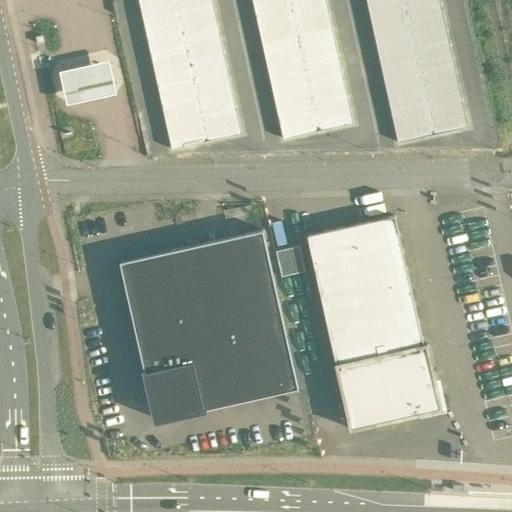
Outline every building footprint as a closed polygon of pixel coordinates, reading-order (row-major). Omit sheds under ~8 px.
[(175,0),(139,0),(142,13),(177,5),(175,0)] [(200,0),(195,1),(177,5),(180,19),(215,11),(212,0),(200,0)] [(289,0),(265,0),(253,3),(256,16),(291,9),(289,0)] [(326,0),(289,0),(291,9),(327,1),(326,0)] [(406,11),(403,0),(391,0),(368,5),(371,19),(406,11)] [(441,3),(440,0),(403,0),(406,11),(441,3)] [(327,1),(291,9),(294,22),(330,14),(327,1)] [(406,11),(409,25),(444,17),(441,3),(406,11)] [(177,5),(142,13),(145,27),(180,19),(177,5)] [(291,9),(256,16),(259,30),(294,22),(291,9)] [(215,11),(180,19),(183,32),(218,25),(215,11)] [(406,11),(371,19),(374,33),(409,25),(406,11)] [(330,14),(294,22),(297,36),(333,28),(330,14)] [(409,25),(412,39),(447,31),(444,17),(409,25)] [(180,19),(145,27),(148,40),(183,32),(180,19)] [(294,22),(259,30),(262,43),(297,36),(294,22)] [(218,25),(183,32),(186,46),(221,38),(218,25)] [(409,25),(374,33),(377,46),(412,39),(409,25)] [(333,28),(297,36),(300,49),(336,42),(333,28)] [(450,44),(447,31),(412,39),(415,52),(450,44)] [(183,32),(148,40),(151,54),(186,46),(183,32)] [(297,36),(262,43),(265,57),(300,49),(297,36)] [(221,38),(186,46),(189,60),(224,52),(221,38)] [(380,60),(415,52),(412,39),(377,46),(380,60)] [(336,42),(300,49),(303,63),(338,55),(336,42)] [(418,66),(453,58),(450,44),(415,52),(418,66)] [(186,46),(151,54),(154,67),(189,60),(186,46)] [(300,49),(265,57),(268,71),(303,63),(300,49)] [(224,52),(189,60),(192,73),(227,65),(224,52)] [(415,52),(380,60),(383,74),(418,66),(415,52)] [(338,55),(303,63),(306,76),(341,69),(338,55)] [(114,92),(107,57),(58,68),(66,103),(114,92)] [(421,80),(456,72),(453,58),(418,66),(421,80)] [(189,60),(154,67),(157,81),(192,73),(189,60)] [(303,63),(268,71),(271,84),(306,76),(303,63)] [(227,65),(192,73),(195,87),(230,79),(227,65)] [(421,80),(418,66),(383,74),(386,87),(421,80)] [(341,69),(306,76),(309,90),(344,82),(341,69)] [(424,93),(459,86),(456,72),(421,80),(424,93)] [(192,73),(157,81),(160,94),(195,87),(192,73)] [(306,76),(271,84),(274,98),(309,90),(306,76)] [(230,79),(195,87),(198,100),(233,92),(230,79)] [(421,80),(386,87),(389,101),(424,93),(421,80)] [(344,82),(309,90),(312,104),(347,96),(344,82)] [(427,107),(462,99),(459,86),(424,93),(427,107)] [(195,87),(160,94),(163,108),(198,100),(195,87)] [(309,90),(274,98),(277,111),(312,104),(309,90)] [(233,92),(198,100),(201,114),(236,106),(233,92)] [(389,101),(392,115),(427,107),(424,93),(389,101)] [(347,96),(312,104),(315,117),(350,109),(347,96)] [(430,121),(465,113),(462,99),(427,107),(430,121)] [(198,100),(163,108),(166,122),(201,114),(198,100)] [(312,104),(277,111),(280,125),(315,117),(312,104)] [(236,106),(201,114),(204,127),(239,120),(236,106)] [(430,121),(427,107),(392,115),(395,128),(430,121)] [(350,109),(315,117),(318,131),(353,123),(350,109)] [(468,127),(465,113),(430,121),(433,134),(468,127)] [(201,114),(166,122),(169,135),(204,127),(201,114)] [(315,117),(280,125),(283,138),(318,131),(315,117)] [(239,120),(204,127),(207,141),(242,133),(239,120)] [(430,121),(395,128),(398,142),(433,134),(430,121)] [(204,127),(169,135),(172,149),(207,141),(204,127)] [(350,429),(441,408),(431,364),(426,343),(423,344),(394,215),(307,235),(350,429)] [(262,229),(170,250),(168,250),(189,343),(283,322),(262,229)] [(299,245),(275,251),(281,276),(305,271),(299,245)] [(287,337),(283,322),(189,343),(168,250),(170,250),(170,248),(120,260),(156,419),(299,386),(288,336),(287,337)]
